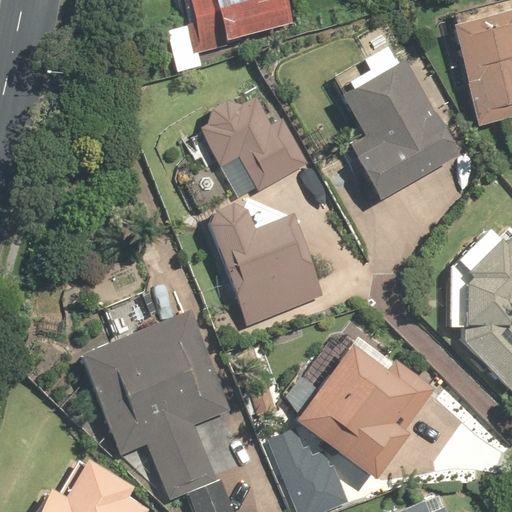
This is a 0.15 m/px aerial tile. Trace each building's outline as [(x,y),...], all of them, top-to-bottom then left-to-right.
[(291,23),(285,0),(180,0),(187,24),(181,26),(189,56),(219,48),(218,42),(291,23)] [(511,26),(507,10),(444,27),(471,128),(511,116),(511,26)] [(337,147),(370,203),(450,156),(393,59),(331,95),(355,136),(337,147)] [(234,157),(253,191),(304,164),(277,119),(266,125),(248,97),(234,105),(218,101),(204,109),(200,125),(194,129),(215,168),(234,157)] [(206,210),(200,225),(242,328),(318,297),(284,214),(246,230),(238,210),(224,205),(206,210)] [(508,305),(511,300),(511,230),(511,229),(496,244),(491,239),(457,274),(462,278),(457,283),(455,341),(456,341),(511,397),(511,328),(509,326),(508,305)] [(183,310),(71,355),(112,456),(140,445),(163,500),(212,480),(189,425),(224,411),(183,310)] [(343,339),(288,417),(371,476),(436,386),(392,355),(383,368),(343,339)] [(293,428),(268,438),(296,511),(307,511),(344,498),(324,445),(302,453),(293,428)] [(127,487),(80,460),(58,498),(41,488),(26,511),(139,511),(141,510),(120,499),(127,487)] [(440,511),(438,507),(424,511),(421,511),(417,502),(390,511),(440,511)]
